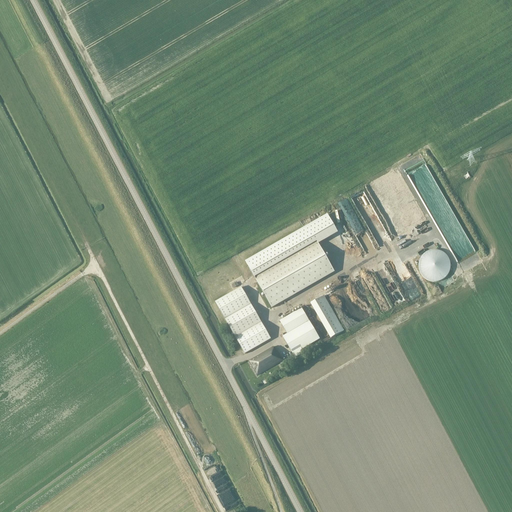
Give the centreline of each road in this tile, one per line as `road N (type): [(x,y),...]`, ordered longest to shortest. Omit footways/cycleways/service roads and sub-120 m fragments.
road 1 (tertiary): [(300,511),(32,0)]
road 2 (track): [(89,251),(222,511)]
